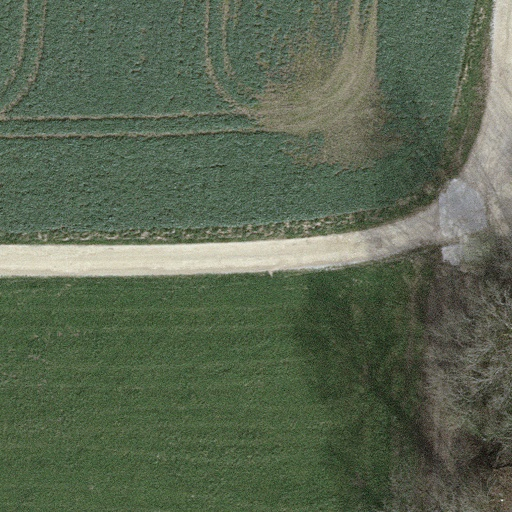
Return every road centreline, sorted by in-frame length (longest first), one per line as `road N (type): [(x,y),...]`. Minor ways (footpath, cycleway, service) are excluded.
road 1 (unclassified): [(0,257),(337,247),(511,215)]
road 2 (track): [(511,0),(504,77),(464,220)]
